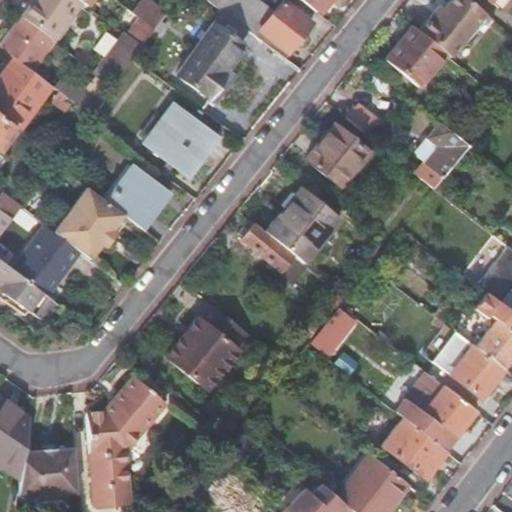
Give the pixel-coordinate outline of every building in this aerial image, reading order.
[(32,0),(20,17),(50,40),(78,0),(32,0)] [(133,0),(126,10),(140,21),(153,3),(148,0),(133,0)] [(247,31),(254,36),(258,30),(286,52),(310,23),(281,0),(272,12),(256,0),(209,0),(208,2),(219,11),(247,31)] [(301,0),(316,12),(325,0),(301,0)] [(428,13),(415,30),(443,53),(447,57),(474,24),(484,13),(467,0),(445,0),(432,17),(428,13)] [(153,3),(140,21),(152,30),(166,13),(153,3)] [(238,42),(247,31),(219,11),(173,74),(207,100),(225,77),(221,74),(242,45),(238,42)] [(484,13),(474,24),(482,31),(491,19),(484,13)] [(0,47),(15,59),(50,85),(88,115),(92,109),(86,104),(89,100),(36,60),(50,40),(20,17),(0,44),(0,47)] [(123,34),(93,75),(109,87),(132,58),(152,30),(140,21),(127,37),(123,34)] [(417,86),(443,53),(415,30),(411,27),(385,61),(417,86)] [(0,115),(15,127),(17,129),(50,85),(15,59),(0,77),(0,115)] [(511,77),(509,75),(494,94),(502,101),(511,87),(511,77)] [(145,139),(142,143),(187,177),(189,174),(188,174),(215,137),(216,138),(217,136),(172,102),(170,104),(171,105),(165,112),(159,119),(160,120),(146,139),(145,139)] [(345,118),(369,137),(377,126),(353,107),(345,118)] [(0,146),(15,127),(0,115),(0,146)] [(466,145),(438,123),(426,137),(435,146),(422,161),(440,176),(466,145)] [(332,124),(304,160),(337,186),(365,151),(332,124)] [(122,214),(140,228),(167,194),(130,165),(103,200),(122,214)] [(103,200),(85,186),(52,231),(82,253),(89,258),(100,243),(104,246),(115,232),(111,229),(122,214),(103,200)] [(264,233),(301,263),(337,218),(300,188),(264,233)] [(0,192),(0,191),(0,210),(10,218),(19,206),(0,192)] [(0,210),(0,231),(10,218),(0,210)] [(294,281),(305,266),(301,263),(264,233),(247,220),(237,233),(241,237),(240,239),(294,281)] [(47,297),(48,298),(82,253),(52,231),(43,224),(9,269),(47,297)] [(511,278),(511,250),(499,268),(511,278)] [(9,269),(0,261),(0,301),(20,317),(24,312),(31,318),(47,297),(9,269)] [(344,297),(326,283),(313,298),(331,312),(337,305),(344,297)] [(473,308),(455,332),(470,343),(473,345),(501,367),(511,353),(511,313),(485,292),(473,308)] [(41,325),(57,304),(48,298),(47,297),(31,318),(41,325)] [(352,316),(337,305),(331,312),(319,328),(333,339),(352,316)] [(240,348),(198,314),(165,356),(206,389),(240,348)] [(478,397),(501,367),(473,345),(470,343),(447,373),(478,397)] [(423,433),(443,449),(474,409),(441,385),(424,371),(393,410),(401,417),(423,433)] [(102,410),(84,411),(91,508),(127,505),(125,452),(162,402),(161,401),(153,394),(138,381),(130,375),(102,410)] [(138,381),(153,394),(157,390),(142,377),(138,381)] [(0,457),(20,472),(23,451),(29,416),(8,402),(5,406),(0,402),(0,457)] [(424,477),(445,450),(443,449),(423,433),(401,417),(380,444),(424,477)] [(20,472),(16,494),(18,494),(18,496),(34,495),(35,501),(40,506),(53,505),(58,500),(58,494),(74,493),(74,491),(76,491),(72,450),(71,450),(71,448),(56,449),(41,449),(25,449),(26,451),(23,451),(20,472)] [(351,510),(352,511),(383,511),(406,483),(367,453),(334,496),(351,510)] [(334,496),(319,484),(309,494),(303,488),(279,511),(349,511),(351,510),(334,496)]
